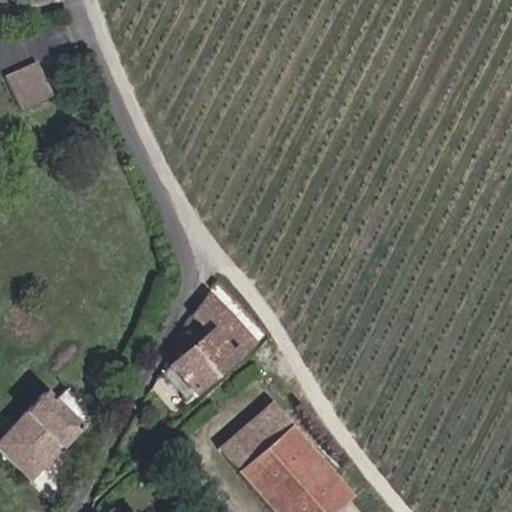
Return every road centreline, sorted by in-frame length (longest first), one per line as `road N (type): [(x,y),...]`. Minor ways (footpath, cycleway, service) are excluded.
road 1 (residential): [(82,511),(111,472),(197,262),(104,66),(86,0)]
road 2 (track): [(416,511),(332,427),(228,262),(197,262)]
